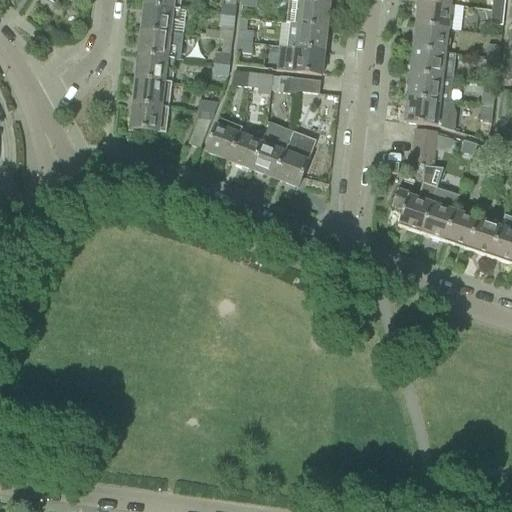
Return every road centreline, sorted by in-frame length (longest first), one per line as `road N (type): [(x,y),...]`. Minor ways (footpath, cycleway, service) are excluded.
road 1 (residential): [(341,263),(138,182),(73,189)]
road 2 (residential): [(341,263),(372,0)]
road 3 (residential): [(197,511),(0,484)]
road 4 (residential): [(511,321),(341,263)]
road 5 (residential): [(107,0),(89,64),(34,109)]
road 6 (residential): [(73,189),(35,221),(0,294)]
